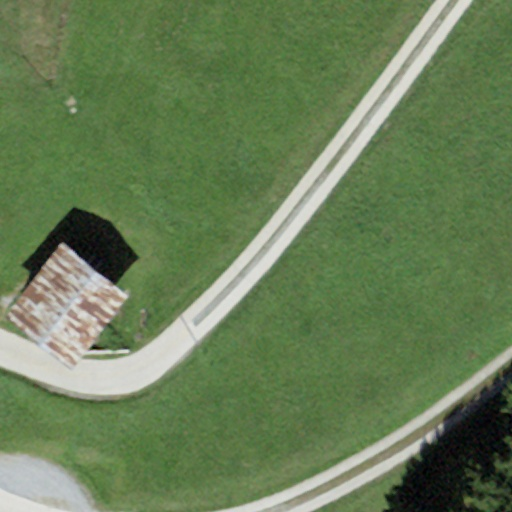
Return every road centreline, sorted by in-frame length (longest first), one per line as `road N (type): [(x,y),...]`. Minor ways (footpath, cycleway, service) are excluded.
road 1 (track): [(476,0),(245,304),(163,377),(77,382),(0,346)]
road 2 (track): [(277,511),(511,388)]
